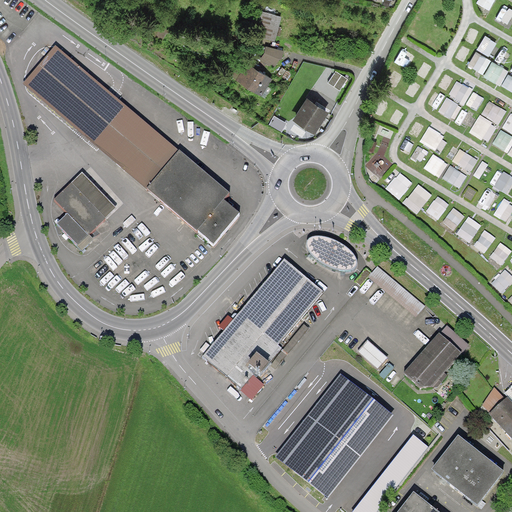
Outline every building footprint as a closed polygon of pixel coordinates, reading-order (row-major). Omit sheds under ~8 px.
[(479,0),(478,4),(491,9),(495,0),(479,0)] [(498,18),(509,24),(511,17),(511,8),(505,5),(498,18)] [(259,9),(253,33),(275,39),(282,15),(259,9)] [(478,50),(491,55),(498,41),(485,35),(478,50)] [(284,49),(267,45),(265,52),(262,57),(275,66),(281,58),(284,49)] [(174,149),(55,47),(23,85),(141,187),(174,149)] [(469,65),(484,73),(492,59),(477,51),(469,65)] [(276,77),(247,58),(235,77),(264,96),(276,77)] [(511,73),(491,63),(485,77),(511,90),(511,73)] [(337,69),(329,80),(340,88),(348,77),(337,69)] [(459,82),(450,94),(461,102),(470,90),(459,82)] [(477,112),(485,99),(473,92),(465,105),(477,112)] [(292,114),(314,129),(328,109),(320,104),(306,94),(292,114)] [(455,121),(463,107),(448,98),(440,112),(455,121)] [(500,126),(508,112),(490,102),(482,115),(500,126)] [(283,130),(288,121),(275,115),(271,124),(283,130)] [(471,134),(489,144),(498,127),(480,117),(471,134)] [(421,142),(441,154),(449,140),(430,128),(421,142)] [(511,137),(503,131),(493,144),(511,157),(511,137)] [(422,165),(430,153),(420,147),(412,159),(422,165)] [(238,215),(222,201),(228,194),(174,149),(141,187),(211,247),(238,215)] [(453,163),(471,173),(479,160),(460,150),(453,163)] [(433,156),(426,171),(442,178),(449,163),(433,156)] [(482,180),(488,165),(483,163),(476,177),(482,180)] [(461,190),(468,177),(451,167),(443,180),(461,190)] [(511,178),(500,171),(492,185),(508,195),(511,188),(511,178)] [(400,201),(414,184),(401,173),(386,189),(400,201)] [(116,209),(83,174),(55,201),(69,216),(59,226),(78,246),(87,238),(116,209)] [(420,185),(404,205),(418,215),(433,196),(420,185)] [(481,204),(492,208),(496,194),(486,191),(481,204)] [(435,197),(428,215),(442,221),(449,203),(435,197)] [(508,223),(511,215),(511,204),(504,200),(495,216),(508,223)] [(444,226),(457,232),(465,214),(451,209),(444,226)] [(470,244),(483,227),(470,217),(457,234),(470,244)] [(487,231),(475,246),(485,254),(497,239),(487,231)] [(316,237),(310,239),(308,243),(308,247),(309,251),(314,257),(322,264),(333,268),(343,270),(350,271),(354,269),(357,265),(357,260),(355,254),(349,248),(341,243),(331,238),(322,236),(316,237)] [(503,266),(511,253),(511,250),(502,244),(491,258),(503,266)] [(280,345),(322,293),(284,262),(204,357),(242,388),(253,375),(256,377),(259,374),(260,375),(283,348),(280,345)] [(425,306),(377,266),(372,273),(368,277),(416,316),(425,306)] [(355,282),(361,286),(368,277),(372,273),(366,268),(355,282)] [(511,275),(507,270),(493,284),(503,294),(511,284),(511,275)] [(469,347),(447,327),(403,373),(419,389),(439,387),(449,376),(446,373),(469,347)] [(360,352),(379,370),(389,359),(370,342),(360,352)] [(394,415),(341,373),(275,456),(327,498),(336,487),(394,415)] [(242,388),(240,391),(252,400),(265,384),(256,377),(253,375),(242,388)] [(506,399),(495,388),(483,406),(490,413),(489,415),(511,437),(511,402),(508,398),(506,399)] [(413,436),(354,511),(376,511),(427,447),(413,436)] [(432,471),(477,507),(505,473),(459,436),(432,471)] [(437,511),(414,494),(399,511),(437,511)]
